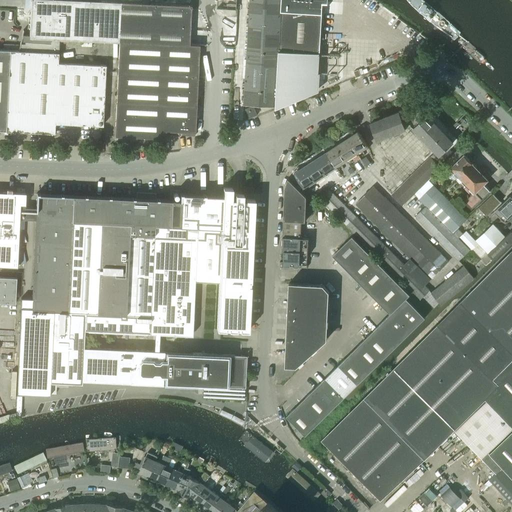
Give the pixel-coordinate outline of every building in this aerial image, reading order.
[(19,43),(18,51),(58,53),(58,39),(109,41),(119,42),(114,136),(165,138),(165,131),(194,132),(194,136),(199,45),(189,45),(190,5),(110,2),(77,0),(27,0),(27,3),(29,5),(30,5),(29,36),(24,35),(24,43),(19,43)] [(250,0),(244,104),(275,106),(276,95),(282,0),(250,0)] [(275,106),(277,106),(292,100),(317,90),(323,0),(325,0),(282,0),(276,95),(275,106)] [(406,0),(409,3),(420,14),(433,24),(454,40),(456,38),(459,35),(461,33),(438,13),(428,4),(421,0),(406,0)] [(0,130),(5,131),(6,131),(54,133),(54,123),(102,126),(105,65),(57,63),(58,53),(18,51),(10,50),(9,50),(0,49),(0,130)] [(411,126),(431,146),(440,155),(445,150),(457,138),(448,130),(423,103),(419,107),(417,105),(400,112),(400,111),(388,116),(371,123),(378,139),(411,126)] [(246,108),(249,118),(257,115),(253,105),(246,108)] [(353,128),(344,134),(358,155),(362,152),(368,148),(369,148),(358,131),(356,132),(354,129),(353,128)] [(344,134),(334,141),(347,162),(353,158),(356,162),(360,159),(358,155),(344,134)] [(334,141),(323,148),(337,169),(347,162),(334,141)] [(323,148),(313,154),(326,175),(337,169),(323,148)] [(434,152),(430,156),(437,163),(441,159),(434,152)] [(458,177),(459,175),(473,161),(474,161),(466,152),(451,167),(455,171),(454,172),(458,177)] [(313,154),(302,161),(316,182),(326,175),(313,154)] [(402,205),(414,193),(431,176),(433,175),(430,172),(438,164),(437,163),(430,156),(391,194),(402,205)] [(316,182),(302,161),(293,167),(296,171),(294,172),(305,189),(316,182)] [(462,181),(466,185),(481,169),(473,161),(459,175),(463,180),(462,181)] [(473,193),(464,202),(471,209),(481,200),(491,190),(484,183),(489,177),(481,169),(466,185),(469,189),(473,193)] [(421,194),(423,195),(433,185),(436,182),(431,176),(414,193),(418,197),(421,194)] [(285,187),(284,198),(306,199),(306,196),(288,178),(285,187)] [(410,258),(404,264),(424,284),(448,261),(374,185),(355,203),(410,258)] [(419,199),(426,205),(453,232),(457,228),(467,218),(433,185),(423,195),(419,199)] [(19,204),(19,218),(36,219),(32,298),(21,298),(16,393),(50,395),(50,382),(82,384),(82,380),(130,381),(130,382),(162,383),(190,384),(197,384),(243,387),(244,387),(246,355),(201,352),(200,352),(192,351),(191,352),(163,350),(158,350),(159,333),(191,334),(194,279),(219,281),(216,328),(248,330),(254,200),(254,199),(249,199),(245,199),(244,199),(244,193),(233,193),(233,198),(231,198),(232,193),(232,187),(223,187),(223,192),(223,196),(219,196),(206,195),(198,194),(180,193),(180,200),(155,199),(155,193),(151,192),(136,192),(136,194),(136,198),(130,198),(65,195),(37,194),(36,204),(24,204),(19,204)] [(424,284),(404,264),(329,189),(320,198),(420,298),(422,296),(429,289),(424,284)] [(0,192),(0,266),(17,268),(19,218),(19,204),(24,204),(25,193),(0,192)] [(501,201),(493,193),(479,207),(486,215),(501,201)] [(504,212),(508,217),(511,213),(511,195),(495,209),(501,215),(504,212)] [(306,199),(284,198),(284,209),(306,210),(306,199)] [(453,232),(426,205),(415,216),(459,260),(470,249),(458,238),(463,233),(457,228),(453,232)] [(284,209),(283,220),(301,221),(305,221),(306,210),(284,209)] [(306,265),(306,267),(307,267),(308,238),(301,237),(301,221),(283,220),(281,259),(283,260),(283,265),(306,265)] [(493,223),(476,239),(494,258),(511,241),(511,229),(505,235),(493,223)] [(466,231),(461,237),(472,249),(478,243),(466,231)] [(332,255),(346,269),(365,250),(352,236),(332,255)] [(394,367),(322,439),(380,499),(399,481),(401,484),(406,479),(404,477),(406,475),(408,477),(415,471),(412,469),(424,458),(425,458),(455,428),(485,397),(487,399),(511,424),(511,431),(489,453),(502,466),(511,477),(511,249),(461,301),(455,307),(424,338),(418,344),(394,367)] [(346,269),(359,282),(378,263),(365,250),(346,269)] [(359,282),(372,296),(392,276),(378,263),(359,282)] [(431,292),(440,302),(441,304),(474,278),(464,265),(431,291),(431,292)] [(0,300),(2,300),(14,301),(15,277),(0,276),(0,300)] [(372,296),(390,314),(409,295),(392,276),(372,296)] [(289,283),(285,366),(296,367),(326,339),(329,291),(323,284),(289,283)] [(390,314),(376,327),(395,347),(425,317),(406,298),(410,295),(409,295),(390,314)] [(376,327),(363,340),(382,359),(395,347),(376,327)] [(363,340),(350,353),(369,372),(382,359),(363,340)] [(350,353),(338,365),(357,385),(369,372),(350,353)] [(338,365),(325,378),(344,397),(357,385),(338,365)] [(325,378),(312,390),(331,410),(344,397),(325,378)] [(312,390),(299,403),(318,422),(331,410),(312,390)] [(511,424),(487,399),(455,430),(482,457),(482,458),(495,472),(502,466),(489,453),(487,451),(511,427),(511,424)] [(318,422),(299,403),(286,416),(305,436),(318,422)] [(245,429),(236,440),(268,464),(277,453),(245,429)] [(116,438),(88,438),(88,450),(116,449),(116,438)] [(47,457),(84,451),(82,442),(45,448),(47,457)] [(45,459),(41,452),(12,465),(15,474),(45,459)] [(139,472),(148,476),(155,460),(156,457),(157,456),(147,452),(146,456),(145,457),(140,469),(139,472)] [(158,480),(167,484),(174,468),(168,466),(173,456),(169,454),(168,457),(168,456),(158,480)] [(148,476),(158,480),(168,456),(164,455),(160,462),(155,460),(148,476)] [(119,456),(118,463),(118,467),(129,468),(130,457),(119,456)] [(8,461),(0,464),(0,475),(12,471),(8,461)] [(167,484),(176,488),(185,467),(187,462),(184,461),(181,468),(179,467),(178,470),(174,468),(167,484)] [(292,465),(283,475),(317,504),(325,496),(292,465)] [(495,472),(489,479),(511,503),(511,477),(502,466),(495,472)] [(178,491),(184,494),(193,478),(188,475),(190,470),(185,467),(176,488),(179,489),(178,491)] [(190,496),(193,498),(203,484),(205,482),(210,475),(205,471),(198,481),(193,478),(184,494),(189,497),(190,496)] [(193,498),(201,504),(211,490),(203,484),(193,498)] [(209,510),(211,511),(219,511),(227,502),(223,499),(225,496),(225,495),(230,487),(227,485),(219,496),(209,510)] [(201,504),(209,510),(219,496),(211,490),(201,504)] [(277,511),(265,501),(254,491),(234,511),(277,511)] [(227,502),(219,511),(232,511),(238,506),(233,503),(232,505),(227,502)] [(72,511),(71,503),(64,504),(59,506),(60,511),(72,511)] [(72,511),(82,511),(82,503),(71,503),(72,511)] [(82,511),(91,511),(92,503),(82,503),(82,511)] [(91,511),(101,511),(103,503),(92,503),(91,511)] [(105,504),(103,503),(101,511),(111,511),(113,505),(105,503),(105,504)]
